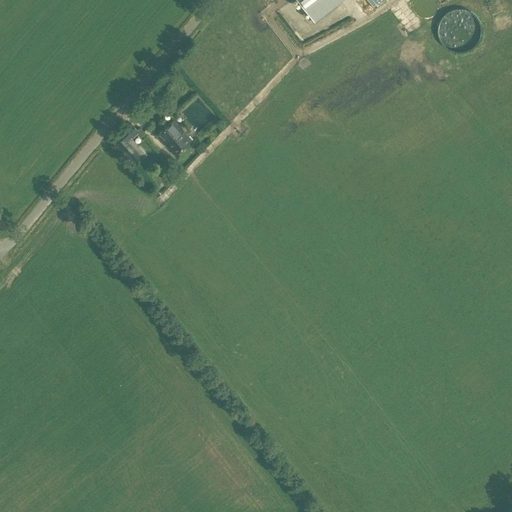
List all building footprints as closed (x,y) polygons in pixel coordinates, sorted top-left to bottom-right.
[(298,0),(314,21),(342,0),(366,0),(372,8),(382,0),(298,0)] [(415,0),(414,17),(438,18),(438,0),(415,0)] [(175,155),(191,140),(174,121),(158,135),(175,155)] [(123,130),(112,140),(120,149),(131,138),(123,130)] [(139,146),(127,157),(135,165),(146,154),(139,146)] [(156,189),(152,193),(157,198),(161,194),(156,189)]
